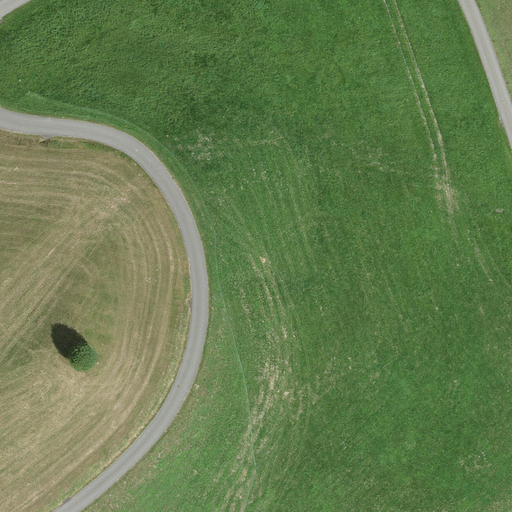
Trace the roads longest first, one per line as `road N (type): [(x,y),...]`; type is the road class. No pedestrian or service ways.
road 1 (track): [(64,511),(130,457),(178,395),(195,348),(200,277),(184,215),(140,153),(103,135),(0,118)]
road 2 (track): [(467,0),(511,126)]
